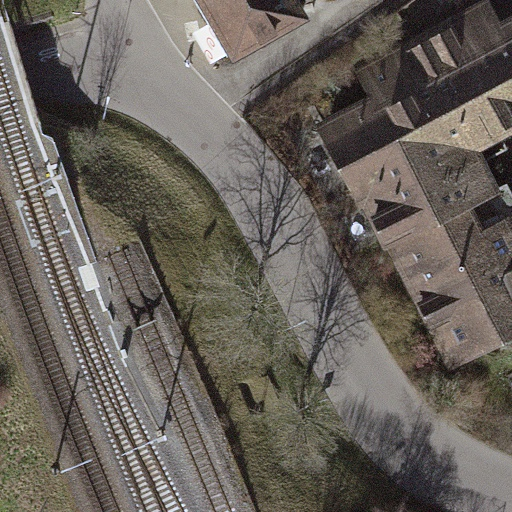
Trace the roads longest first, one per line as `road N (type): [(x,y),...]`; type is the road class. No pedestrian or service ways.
road 1 (residential): [(511,494),(447,467),(382,404),(270,206),(145,57)]
road 2 (residential): [(145,57),(93,58),(0,83)]
